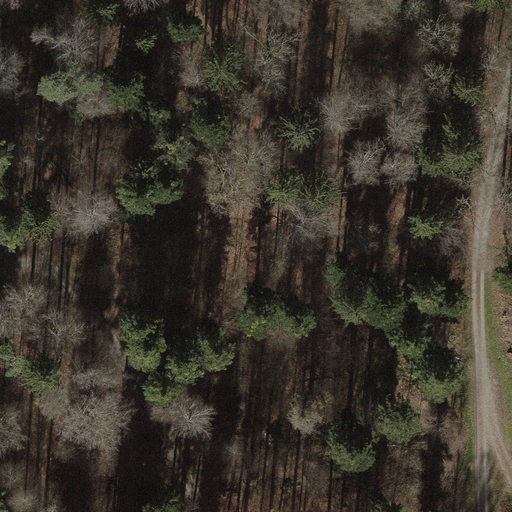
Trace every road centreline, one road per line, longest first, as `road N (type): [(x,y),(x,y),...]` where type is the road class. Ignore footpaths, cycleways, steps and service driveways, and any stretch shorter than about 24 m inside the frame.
road 1 (track): [(511,50),(477,247),(483,511)]
road 2 (track): [(201,511),(95,301),(27,249),(0,243)]
